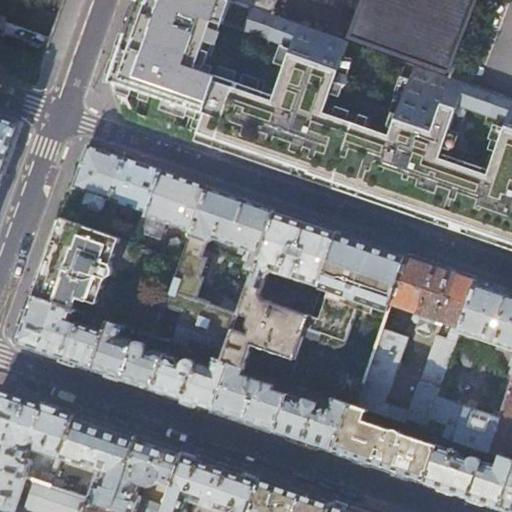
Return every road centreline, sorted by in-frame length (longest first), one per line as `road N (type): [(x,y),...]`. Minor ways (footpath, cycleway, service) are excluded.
road 1 (residential): [(453,511),(0,358)]
road 2 (residential): [(62,112),(511,269)]
road 3 (residential): [(0,285),(62,112)]
